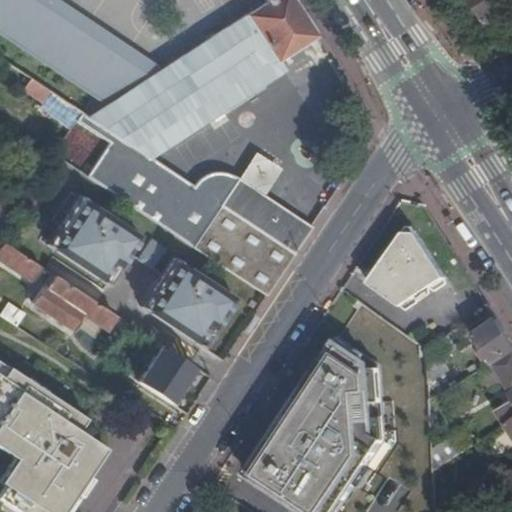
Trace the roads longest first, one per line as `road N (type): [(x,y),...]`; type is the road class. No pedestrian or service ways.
road 1 (residential): [(418,126),(155,511)]
road 2 (primary): [(418,126),(511,268)]
road 3 (primary): [(339,0),(418,126)]
road 4 (primary): [(450,104),(382,0)]
